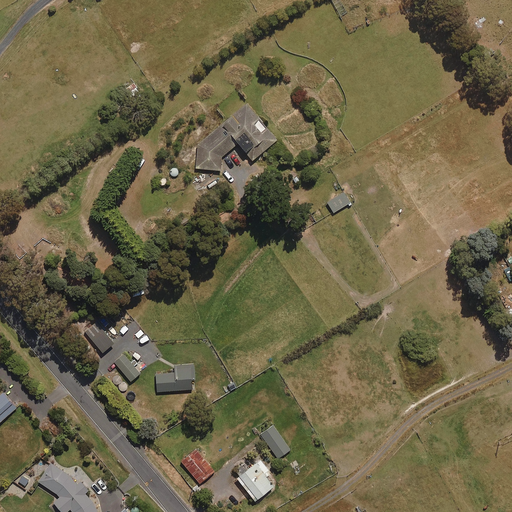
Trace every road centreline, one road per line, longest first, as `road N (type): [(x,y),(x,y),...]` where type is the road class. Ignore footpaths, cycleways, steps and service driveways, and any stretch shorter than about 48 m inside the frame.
road 1 (tertiary): [(177,511),(0,302)]
road 2 (track): [(511,365),(418,413),(348,483),(305,511)]
